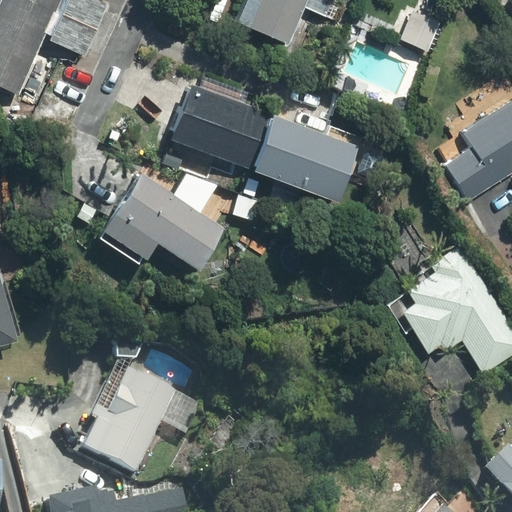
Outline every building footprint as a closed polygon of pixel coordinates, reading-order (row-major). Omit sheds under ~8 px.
[(0,0),(0,88),(15,95),(39,41),(81,60),(106,3),(98,0),(0,0)] [(237,0),(229,21),(284,45),(300,7),(319,15),(325,0),(237,0)] [(511,0),(508,0),(503,6),(511,13),(511,0)] [(442,22),(403,3),(386,38),(426,56),(442,22)] [(238,104),(243,89),(197,74),(192,89),(181,85),(162,141),(334,202),(354,142),(238,104)] [(468,198),(490,233),(511,219),(511,97),(431,149),(464,201),(468,198)] [(196,211),(212,187),(183,168),(167,192),(137,172),(95,237),(135,263),(149,241),(192,269),(220,226),(196,211)] [(228,189),(222,214),(251,221),(257,197),(228,189)] [(511,350),(511,334),(456,249),(441,259),(447,269),(427,282),(422,274),(401,288),(408,298),(388,311),(402,333),(409,329),(418,344),(426,339),(438,356),(458,343),(478,373),(511,350)] [(0,296),(0,341),(12,339),(0,296)] [(81,451),(134,474),(157,424),(184,436),(196,407),(116,372),(81,451)] [(511,510),(511,462),(502,451),(478,473),(511,510)]
